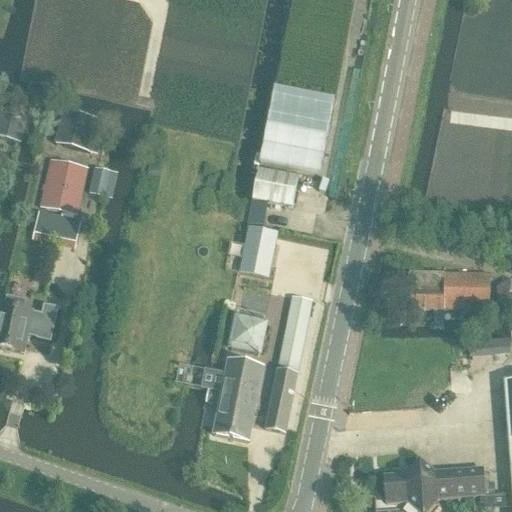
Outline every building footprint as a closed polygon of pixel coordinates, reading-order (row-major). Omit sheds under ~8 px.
[(260,165),(263,165),(320,176),(334,100),(275,88),(260,165)] [(65,109),(56,147),(88,154),(97,117),(65,109)] [(21,120),(3,116),(0,126),(0,138),(15,142),(21,120)] [(51,163),(41,210),(77,218),(87,171),(51,163)] [(258,172),(253,202),(292,210),(298,180),(258,172)] [(103,201),(105,202),(110,176),(105,175),(103,175),(97,174),(92,199),(101,201),(103,201)] [(79,226),(39,218),(35,235),(76,244),(79,226)] [(249,232),(240,275),(268,280),(276,237),(249,232)] [(511,234),(472,234),(471,249),(484,249),(484,260),(511,261),(511,234)] [(409,290),(409,311),(433,311),(433,330),(442,330),(442,327),(443,311),(488,312),(489,276),(411,275),(408,276),(407,279),(406,282),(406,285),(407,287),(409,290)] [(496,290),(497,306),(510,313),(511,312),(511,283),(510,283),(496,290)] [(0,312),(0,350),(23,356),(28,336),(37,338),(37,341),(50,344),(58,311),(44,308),(42,317),(32,315),(23,313),(25,304),(7,300),(5,309),(1,308),(0,313),(0,312)] [(230,351),(262,358),(269,324),(237,317),(230,351)] [(287,324),(277,373),(298,377),(303,350),(307,328),(287,324)] [(471,360),(511,358),(511,357),(511,346),(470,348),(471,360)] [(208,393),(206,405),(219,407),(213,437),(249,444),(263,369),(228,362),(221,395),(208,393)] [(277,373),(266,431),(287,435),(298,377),(277,373)] [(387,505),(407,503),(418,511),(426,511),(436,501),(484,497),(482,470),(434,475),(418,461),(405,477),(384,479),(387,505)] [(511,495),(484,498),(485,511),(511,509),(511,495)]
